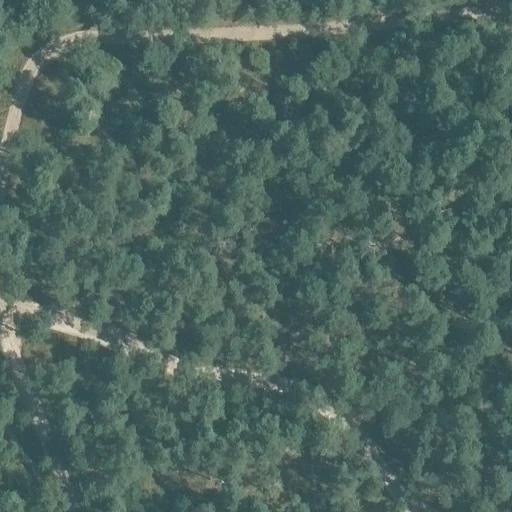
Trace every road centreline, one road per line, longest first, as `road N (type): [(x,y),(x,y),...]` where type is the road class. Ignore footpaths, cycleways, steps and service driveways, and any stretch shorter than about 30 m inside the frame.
road 1 (track): [(0,190),(24,83),(44,53),(71,42),(511,12)]
road 2 (track): [(0,299),(196,373),(301,393),(348,427),(414,511)]
road 3 (track): [(74,511),(0,318)]
